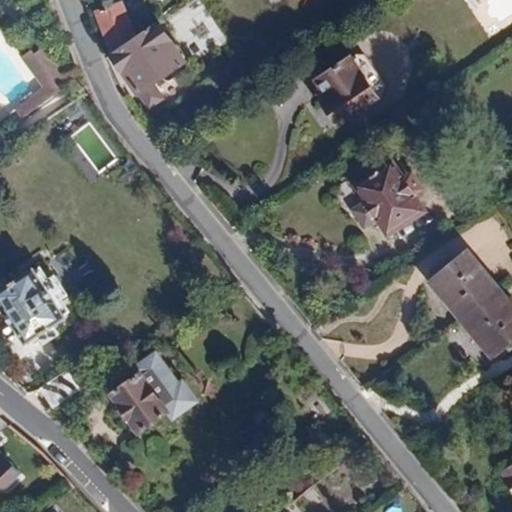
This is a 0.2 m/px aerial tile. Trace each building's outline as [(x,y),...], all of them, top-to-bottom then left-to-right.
[(94,12),(112,53),(137,35),(123,2),(94,12)] [(137,35),(112,53),(106,56),(145,111),(155,105),(165,97),(155,82),(186,61),(187,56),(184,50),(181,46),(177,44),(175,43),(159,21),(137,35)] [(379,95),(349,54),(313,80),(328,101),(320,107),(335,127),(379,95)] [(55,97),(28,57),(19,63),(40,97),(10,116),(14,124),(55,97)] [(95,172),(115,159),(96,129),(84,137),(91,147),(82,153),(95,172)] [(26,136),(0,153),(0,174),(35,150),(26,136)] [(359,201),(349,208),(364,230),(374,223),(385,239),(426,212),(390,158),(349,186),(359,201)] [(511,301),(468,248),(426,282),(491,360),(511,343),(511,301)] [(38,338),(45,350),(59,340),(52,329),(63,322),(55,309),(65,302),(52,283),(42,289),(32,273),(0,293),(0,307),(25,346),(38,338)] [(140,374),(106,397),(134,437),(167,415),(171,422),(199,403),(182,378),(178,381),(157,349),(134,365),(140,374)] [(39,391),(51,409),(77,391),(65,373),(39,391)] [(321,398),(306,409),(316,423),(331,412),(321,398)] [(0,492),(2,495),(23,476),(6,458),(0,463),(0,492)]
